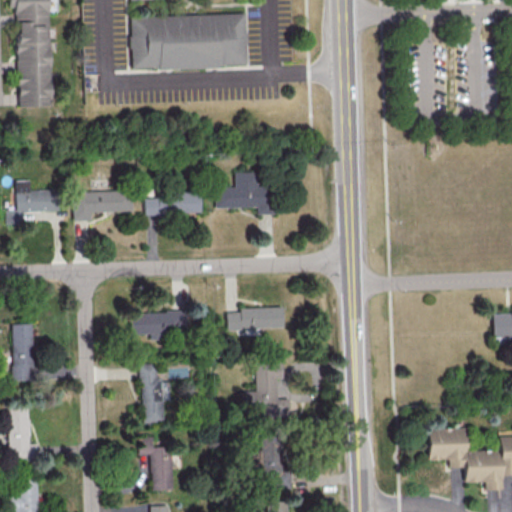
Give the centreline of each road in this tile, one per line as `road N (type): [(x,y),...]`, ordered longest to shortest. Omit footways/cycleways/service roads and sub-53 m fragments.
road 1 (tertiary): [(359,511),(341,0)]
road 2 (residential): [(350,262),(0,275)]
road 3 (residential): [(89,511),(82,273)]
